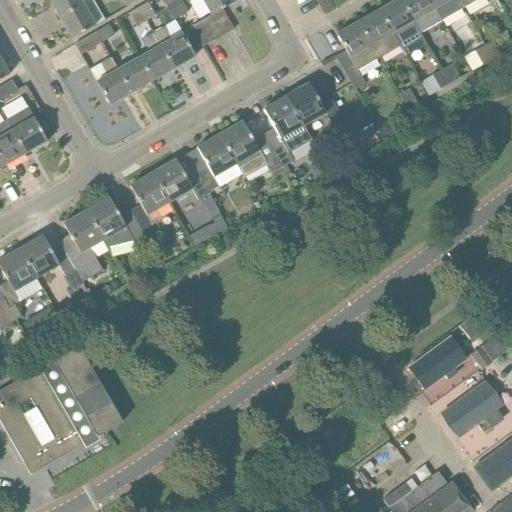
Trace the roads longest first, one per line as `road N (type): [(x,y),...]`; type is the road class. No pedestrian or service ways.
road 1 (tertiary): [(67,511),(188,435),(511,195)]
road 2 (residential): [(102,176),(282,72),(293,41),(269,0)]
road 3 (residential): [(102,176),(0,1)]
